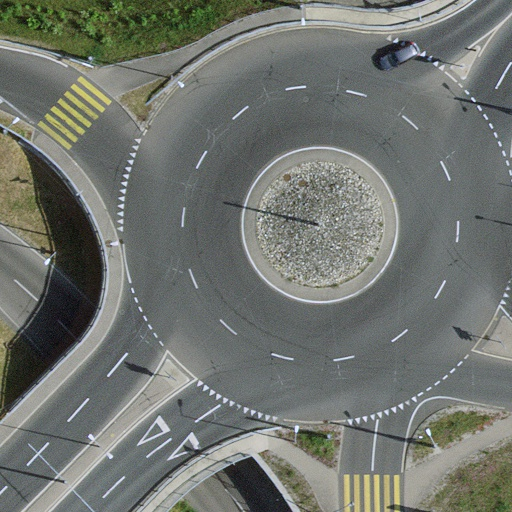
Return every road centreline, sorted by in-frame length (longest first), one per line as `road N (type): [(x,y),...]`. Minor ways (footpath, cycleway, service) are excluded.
road 1 (primary): [(188,265),(95,391),(0,492)]
road 2 (primary): [(88,511),(151,452),(294,358)]
road 3 (primary): [(353,90),(292,89),(236,114),(197,162),(182,221)]
road 4 (motorway): [(0,68),(74,112),(182,221)]
road 5 (primary): [(500,0),(353,90)]
road 6 (primary): [(188,265),(212,308),(248,340),(294,358)]
road 7 (primary): [(448,175),(511,60)]
road 8 (primary): [(448,175),(420,130),(353,90)]
road 9 (unclassified): [(393,339),(453,370),(511,383)]
road 10 (primary): [(393,339),(437,295),(456,236)]
